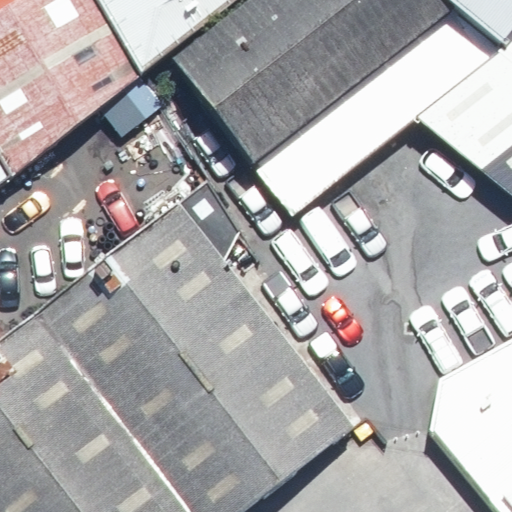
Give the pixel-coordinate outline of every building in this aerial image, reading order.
[(139,82),(81,0),(0,0),(0,169),(10,187),(139,82)] [(90,0),(139,82),(163,65),(244,0),(90,0)] [(511,0),(246,0),(163,65),(288,220),(392,138),(496,54),(511,34),(511,0)] [(511,67),(496,54),(392,138),(433,212),(476,178),(511,205),(511,67)] [(0,194),(10,187),(0,169),(0,194)] [(0,511),(259,511),(344,444),(220,270),(234,239),(205,190),(0,347),(0,511)] [(426,434),(486,511),(511,511),(511,346),(441,385),(426,434)]
